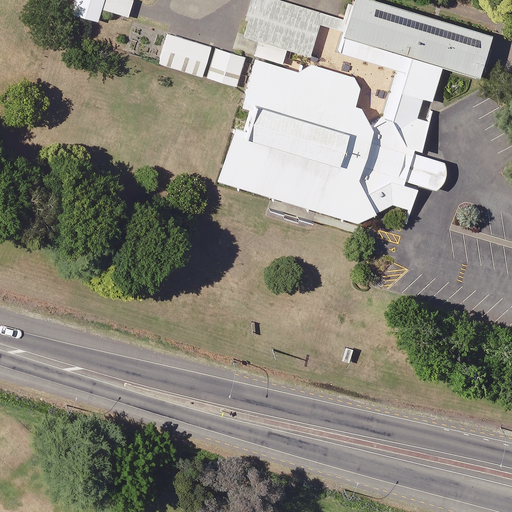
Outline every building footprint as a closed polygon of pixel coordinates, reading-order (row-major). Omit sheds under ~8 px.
[(92,0),(53,0),(46,26),(82,36),(92,0)] [(311,24),(230,1),(217,47),(298,70),(311,24)] [(465,45),(328,6),(316,50),(453,89),(465,45)] [(231,63),(151,40),(140,79),(220,101),(231,63)] [(221,148),(224,161),(254,206),(333,235),(367,214),(388,221),(397,196),(417,203),(428,173),(410,167),(422,134),(403,127),(415,94),(384,83),(370,120),(346,112),(352,94),(295,73),(292,82),(250,67),(221,148)]
